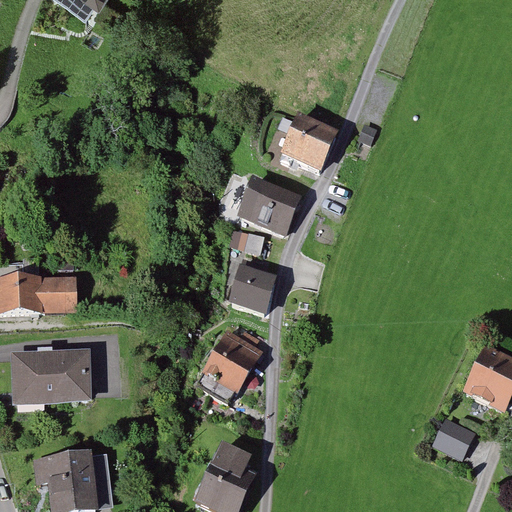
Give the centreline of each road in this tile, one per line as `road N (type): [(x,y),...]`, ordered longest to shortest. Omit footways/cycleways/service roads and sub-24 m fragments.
road 1 (residential): [(267,511),(284,282),(296,236),(327,179)]
road 2 (unclassified): [(403,0),(327,179)]
